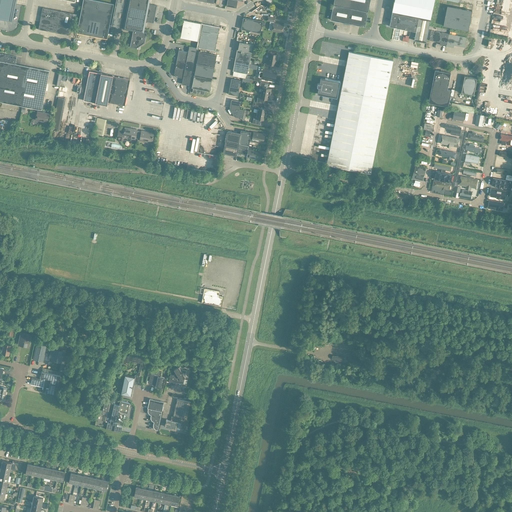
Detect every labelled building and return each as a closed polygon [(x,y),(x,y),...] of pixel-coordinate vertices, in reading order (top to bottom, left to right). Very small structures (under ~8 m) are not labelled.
[(0,0),(0,18),(12,21),(16,0),(0,0)] [(83,0),(77,33),(107,39),(113,4),(93,0),(83,0)] [(115,0),(111,26),(123,28),(133,30),(129,47),(136,49),(144,43),(145,37),(146,33),(143,32),(145,21),(153,23),(154,18),(157,6),(149,4),(149,0),(115,0)] [(333,0),(330,20),(345,23),(365,27),(368,11),(369,0),(333,0)] [(392,11),(430,19),(433,0),(394,0),(394,1),(392,11)] [(447,5),(443,26),(468,31),(472,10),(447,5)] [(40,17),(70,23),(72,14),(42,8),(40,17)] [(430,19),(392,11),(389,26),(415,31),(414,40),(425,43),(430,19)] [(40,17),(38,29),(68,35),(70,23),(40,17)] [(241,29),(260,33),(263,21),(243,17),(241,29)] [(201,23),(189,21),(183,20),(180,38),(198,41),(201,23)] [(198,41),(197,47),(215,51),(219,27),(201,23),(198,41)] [(272,31),(282,32),(283,25),(273,23),(272,31)] [(464,47),(466,37),(431,30),(429,40),(437,42),(437,41),(440,42),(439,45),(446,46),(453,47),(454,44),(456,45),(456,46),(464,47)] [(239,42),(238,50),(237,49),(234,61),(249,64),(251,52),(248,52),(248,51),(252,52),(254,44),(239,42)] [(193,66),(196,47),(196,48),(189,46),(188,52),(178,50),(176,63),(193,66)] [(199,51),(197,62),(196,64),(214,67),(216,55),(199,51)] [(317,84),(317,85),(317,86),(317,87),(318,88),(317,94),(337,98),(337,97),(339,97),(326,164),(370,173),(393,60),(348,52),(343,82),(320,77),(319,83),(318,83),(318,84),(317,84)] [(0,101),(41,110),(49,71),(15,64),(16,57),(0,53),(0,101)] [(264,63),(264,67),(270,68),(270,65),(275,65),(277,55),(269,53),(267,64),(264,63)] [(233,71),(247,74),(249,64),(234,61),(233,71)] [(193,66),(176,63),(174,74),(176,77),(183,78),(181,84),(189,86),(193,66)] [(194,76),(212,79),(214,67),(196,64),(194,76)] [(270,68),(264,67),(257,65),(254,80),(261,82),(262,79),(275,81),(276,73),(269,72),(270,68)] [(435,70),(428,103),(448,107),(451,90),(447,89),(450,73),(435,70)] [(83,100),(95,103),(101,73),(89,71),(83,100)] [(113,76),(101,73),(95,103),(95,104),(107,107),(108,102),(113,76)] [(478,77),(463,74),(459,93),(474,96),(478,77)] [(130,79),(113,76),(108,102),(125,105),(130,79)] [(192,92),(196,93),(204,95),(205,90),(209,91),(210,85),(212,79),(194,76),(191,88),(193,88),(192,92)] [(229,86),(239,88),(241,80),(231,78),(229,86)] [(262,89),(261,93),(270,94),(271,89),(267,88),(268,83),(260,82),(259,89),(262,89)] [(239,88),(229,86),(228,94),(238,96),(239,88)] [(270,94),(261,93),(260,96),(258,96),(257,98),(256,102),(264,104),(265,101),(265,99),(269,100),(270,94)] [(58,128),(61,96),(53,95),(50,127),(58,128)] [(239,109),(241,101),(231,99),(229,107),(239,109)] [(253,108),(257,109),(257,113),(266,115),(267,114),(268,111),(267,110),(267,109),(263,108),(264,104),(256,102),(252,101),(251,106),(254,106),(253,108)] [(474,107),(452,103),(450,109),(473,113),(474,107)] [(239,109),(229,107),(229,108),(234,117),(243,119),(244,110),(239,109)] [(47,122),(49,114),(37,111),(35,120),(47,122)] [(463,121),(465,113),(454,111),(452,119),(463,121)] [(254,116),(252,123),(260,125),(261,120),(265,120),(266,115),(257,113),(256,116),(254,116)] [(91,128),(93,114),(87,114),(85,127),(91,128)] [(477,114),(475,125),(481,126),(483,116),(477,114)] [(96,118),(93,134),(103,136),(106,119),(96,118)] [(451,130),(450,134),(460,136),(461,128),(446,125),(445,129),(451,130)] [(143,141),(152,142),(153,134),(145,132),(145,131),(142,131),(141,132),(136,131),(137,130),(133,129),(133,130),(125,128),(124,131),(119,129),(116,140),(122,141),(123,140),(131,141),(131,139),(135,140),(135,138),(140,139),(140,141),(143,141)] [(224,141),(225,141),(238,144),(240,133),(229,131),(226,133),(224,141)] [(244,131),(240,133),(238,144),(248,146),(248,143),(250,137),(251,132),(244,131)] [(250,137),(248,143),(258,145),(259,142),(263,142),(264,134),(253,132),(252,137),(250,137)] [(469,134),(468,138),(484,141),(485,137),(476,135),(477,133),(472,132),(472,134),(469,134)] [(511,136),(501,134),(500,140),(507,142),(507,144),(511,145),(511,136)] [(447,145),(447,147),(451,148),(451,146),(459,148),(460,139),(442,135),(440,144),(447,145)] [(225,141),(223,153),(236,156),(237,153),(247,155),(248,150),(247,149),(248,146),(238,144),(225,141)] [(466,146),(465,150),(480,153),(481,149),(475,148),(476,145),(470,144),(469,146),(466,146)] [(248,150),(247,155),(246,156),(250,157),(251,158),(255,159),(256,158),(259,159),(260,153),(256,152),(255,151),(248,149),(248,150)] [(447,160),(451,160),(452,158),(456,159),(457,154),(440,150),(439,155),(447,157),(447,160)] [(466,155),(465,161),(479,164),(480,157),(466,155)] [(466,189),(471,190),(471,187),(477,188),(478,180),(461,176),(459,185),(466,186),(466,189)] [(452,184),(434,180),(433,187),(450,190),(452,184)] [(491,189),(490,197),(505,200),(506,192),(491,189)] [(504,203),(490,201),(489,206),(496,208),(496,210),(500,211),(501,209),(503,209),(504,203)] [(223,296),(219,296),(220,291),(204,288),(201,303),(221,307),(223,296)] [(13,336),(14,329),(7,328),(6,335),(13,336)] [(21,333),(19,343),(28,345),(31,336),(21,333)] [(4,344),(2,354),(8,355),(11,345),(4,344)] [(46,347),(37,345),(33,359),(43,362),(46,347)] [(49,359),(63,362),(65,352),(52,349),(49,359)] [(141,363),(142,364),(144,357),(129,353),(128,356),(124,355),(122,363),(127,364),(128,360),(141,363)] [(178,383),(183,384),(186,371),(182,370),(181,370),(178,367),(174,370),(176,373),(173,375),(170,375),(169,382),(171,383),(172,382),(174,385),(178,383)] [(161,372),(152,370),(149,369),(147,376),(150,377),(149,383),(154,384),(154,385),(154,386),(155,386),(162,388),(165,378),(160,377),(161,372)] [(42,389),(41,392),(56,395),(60,375),(41,371),(40,379),(32,377),(31,380),(32,380),(31,384),(43,387),(43,389),(42,389)] [(138,383),(140,376),(135,375),(134,377),(124,375),(120,393),(130,395),(131,389),(130,389),(131,384),(133,385),(134,382),(138,383)] [(148,408),(162,411),(164,402),(149,399),(147,408),(148,408)] [(171,417),(170,420),(178,422),(187,424),(189,419),(187,419),(191,402),(177,399),(173,418),(171,417)] [(103,408),(103,409),(103,410),(104,412),(106,412),(108,411),(112,412),(110,424),(107,423),(106,429),(121,432),(122,426),(117,425),(117,423),(116,422),(118,413),(119,414),(120,411),(127,413),(129,403),(120,401),(119,405),(104,402),(103,408)] [(162,411),(148,408),(148,410),(148,412),(149,414),(151,415),(150,417),(151,419),(152,421),(154,422),(153,425),(153,427),(154,429),(156,430),(158,430),(162,411)] [(178,422),(170,420),(166,419),(165,426),(171,428),(171,429),(176,430),(178,422)] [(1,467),(10,469),(12,463),(2,461),(1,467)] [(27,464),(25,473),(32,474),(34,465),(27,464)] [(34,465),(32,474),(38,476),(40,466),(34,465)] [(40,466),(38,476),(44,477),(46,468),(40,466)] [(10,469),(1,467),(0,471),(0,473),(9,475),(10,469)] [(52,469),(46,468),(44,477),(50,478),(52,469)] [(58,470),(52,469),(50,478),(57,480),(58,470)] [(65,472),(58,470),(57,480),(63,481),(65,472)] [(0,473),(0,479),(8,481),(9,475),(0,473)] [(75,484),(77,474),(71,473),(69,482),(75,484)] [(81,485),(83,476),(77,474),(75,484),(81,485)] [(83,476),(81,485),(87,486),(89,477),(83,476)] [(89,477),(87,486),(94,488),(96,478),(89,477)] [(96,478),(94,488),(100,489),(102,479),(96,478)] [(102,479),(100,489),(106,490),(108,481),(102,479)] [(142,488),(136,487),(134,496),(140,498),(142,488)] [(148,490),(142,488),(140,498),(146,499),(148,490)] [(152,500),(154,491),(148,490),(146,499),(152,500)] [(154,491),(152,500),(159,502),(161,492),(154,491)] [(167,494),(161,492),(159,502),(165,503),(167,494)] [(173,495),(167,494),(165,503),(171,504),(173,495)] [(34,496),(32,502),(42,504),(43,498),(39,497),(39,496),(37,495),(37,496),(34,496)] [(179,496),(173,495),(171,504),(177,506),(179,496)] [(31,508),(40,510),(42,504),(32,502),(31,508)]
